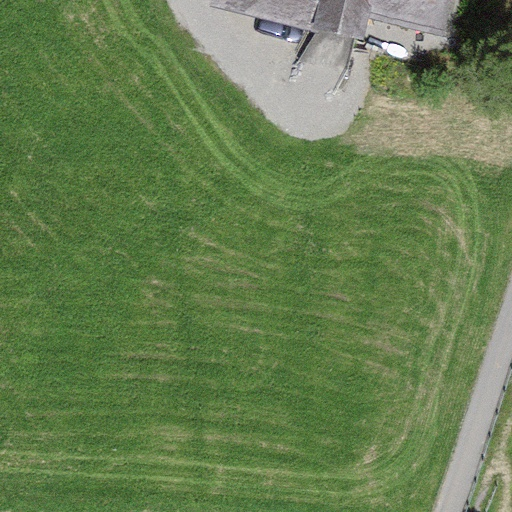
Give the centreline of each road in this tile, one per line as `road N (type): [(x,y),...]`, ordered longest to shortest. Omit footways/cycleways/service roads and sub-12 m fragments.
road 1 (track): [(458,511),(511,347)]
road 2 (track): [(291,125),(192,0)]
